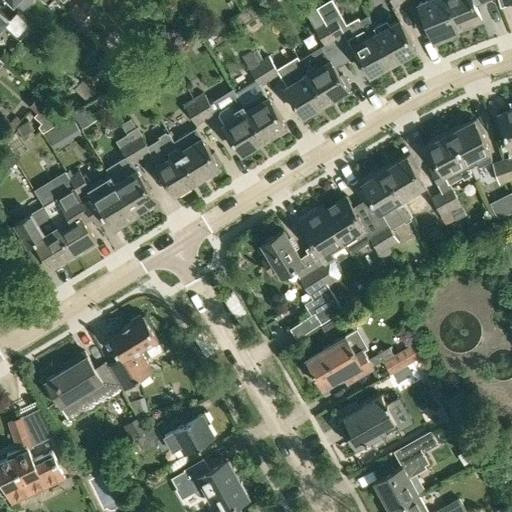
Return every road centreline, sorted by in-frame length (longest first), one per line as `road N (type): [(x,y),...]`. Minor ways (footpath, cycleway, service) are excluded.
road 1 (residential): [(177,250),(400,112),(511,59)]
road 2 (residential): [(326,511),(177,250)]
road 3 (residential): [(0,353),(177,250)]
